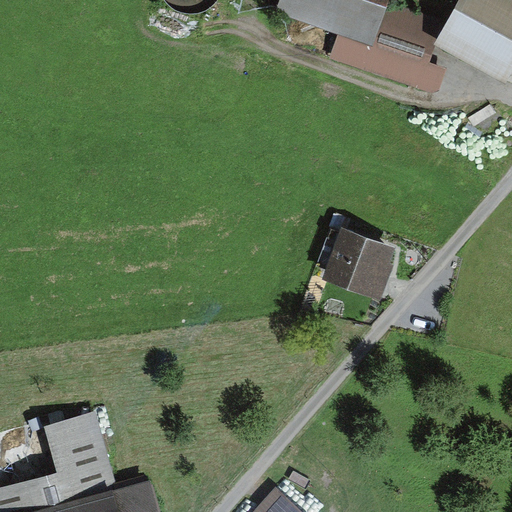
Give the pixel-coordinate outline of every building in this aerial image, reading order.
[(397,2),(398,0),(299,0),(348,18),(386,32),(397,2)] [(511,0),(468,0),(452,32),(511,61),(511,0)] [(386,32),(435,51),(446,21),(397,2),(386,32)] [(386,32),(348,18),(338,44),(442,83),(452,57),(435,51),(386,32)] [(337,273),(390,292),(406,247),(354,228),(337,273)] [(0,487),(0,511),(45,511),(115,494),(93,412),(45,425),(57,472),(0,487)] [(154,511),(147,485),(115,494),(45,511),(154,511)] [(261,511),(316,511),(287,485),(261,511)]
